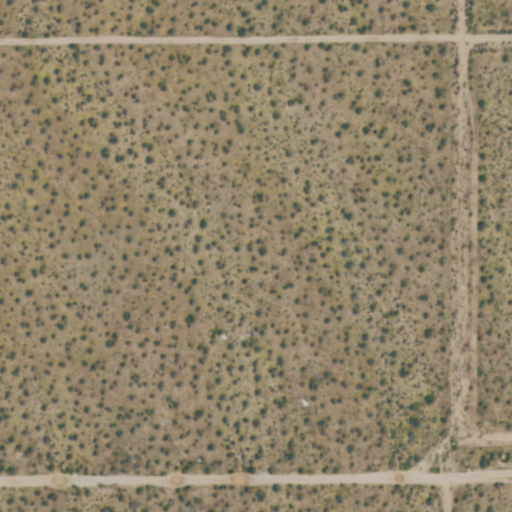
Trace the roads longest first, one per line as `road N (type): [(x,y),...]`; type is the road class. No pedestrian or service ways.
road 1 (track): [(0,45),(511,40)]
road 2 (track): [(0,485),(511,485)]
road 3 (track): [(445,485),(463,439),(467,0)]
